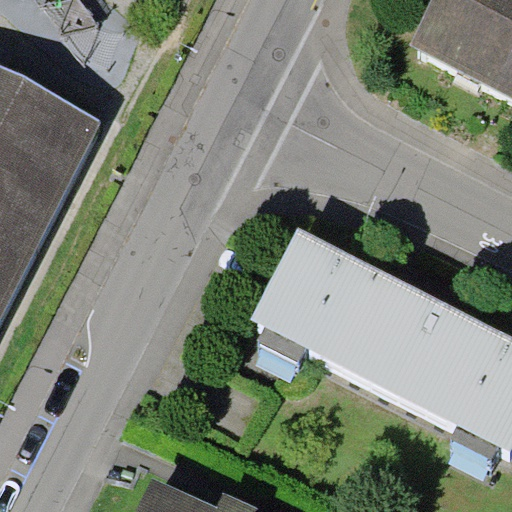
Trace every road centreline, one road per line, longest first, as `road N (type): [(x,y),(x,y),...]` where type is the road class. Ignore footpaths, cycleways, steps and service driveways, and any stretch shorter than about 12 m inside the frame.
road 1 (residential): [(230,100),(21,511)]
road 2 (residential): [(230,100),(511,242)]
